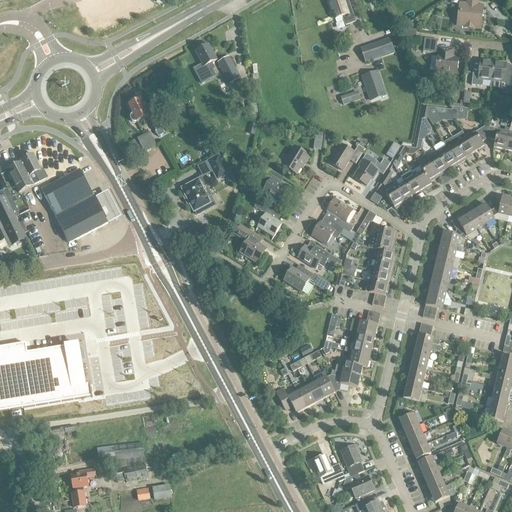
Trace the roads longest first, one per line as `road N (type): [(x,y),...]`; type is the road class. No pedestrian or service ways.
road 1 (primary): [(262,455),(146,236)]
road 2 (residential): [(422,231),(326,186),(265,283)]
road 3 (residential): [(374,425),(422,231)]
road 4 (track): [(106,486),(177,476),(256,443)]
road 5 (residential): [(146,236),(88,259),(0,273)]
road 6 (primary): [(93,71),(217,0)]
road 7 (primary): [(146,236),(81,115)]
